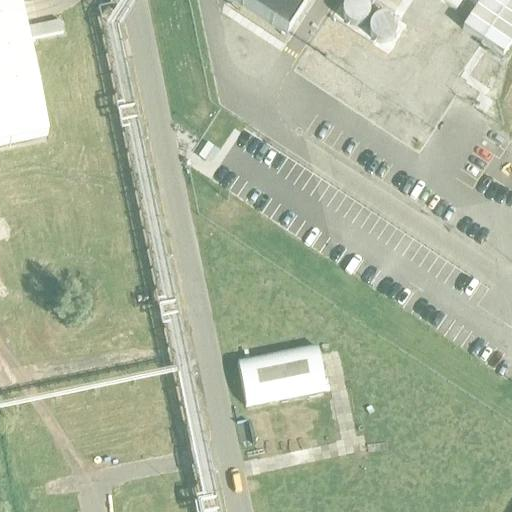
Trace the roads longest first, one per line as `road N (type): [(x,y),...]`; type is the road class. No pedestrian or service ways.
road 1 (unclassified): [(511,356),(499,346),(487,162),(250,0)]
road 2 (track): [(90,473),(63,361),(31,302),(0,267)]
